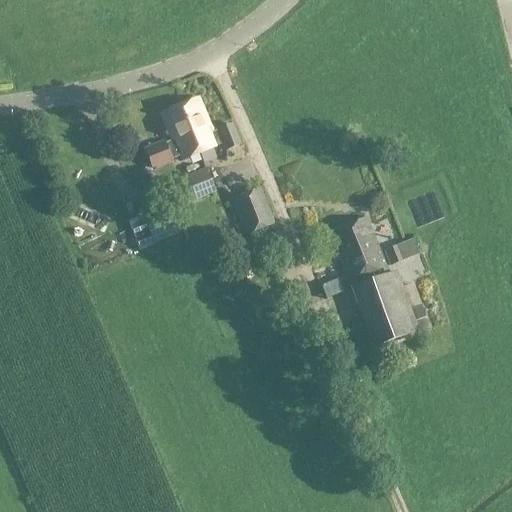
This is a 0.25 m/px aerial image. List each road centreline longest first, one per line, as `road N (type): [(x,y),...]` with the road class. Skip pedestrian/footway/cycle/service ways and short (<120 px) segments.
road 1 (unknown): [(228,43),(398,511)]
road 2 (unclassified): [(0,106),(158,75),(214,52),(286,0)]
